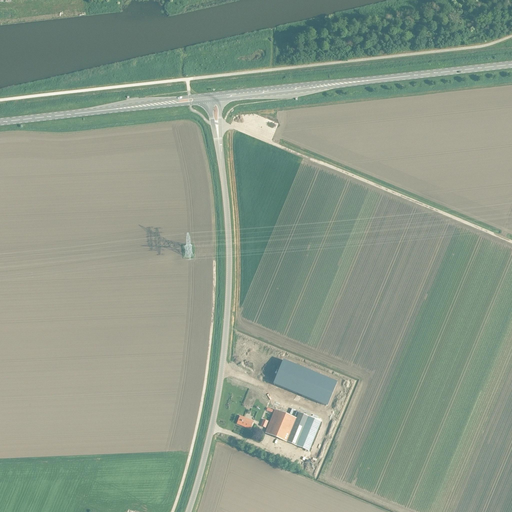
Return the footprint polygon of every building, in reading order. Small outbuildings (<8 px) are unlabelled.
[(336,382),(284,361),(274,385),(326,406),(336,382)] [(286,442),(296,419),(274,410),(265,433),(286,442)] [(298,413),(296,419),(286,442),(296,446),(308,417),(298,413)] [(250,429),(253,422),(239,416),(236,424),(250,429)] [(321,422),(308,417),(296,446),(308,451),(321,422)]
